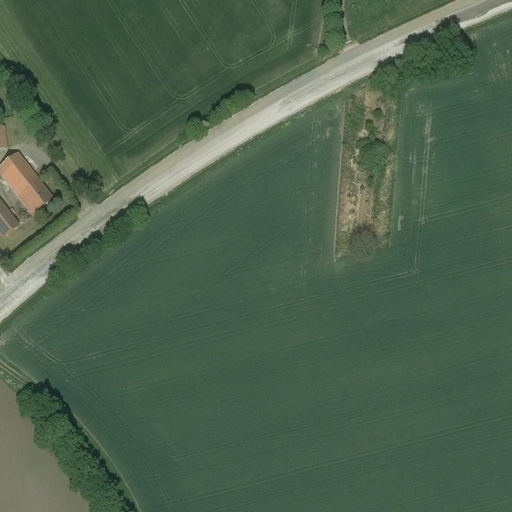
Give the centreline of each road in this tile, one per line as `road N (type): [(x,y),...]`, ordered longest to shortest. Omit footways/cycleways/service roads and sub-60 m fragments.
road 1 (secondary): [(0,303),(170,172),(354,65)]
road 2 (track): [(0,363),(67,420),(130,511)]
road 3 (secondary): [(354,65),(497,0)]
